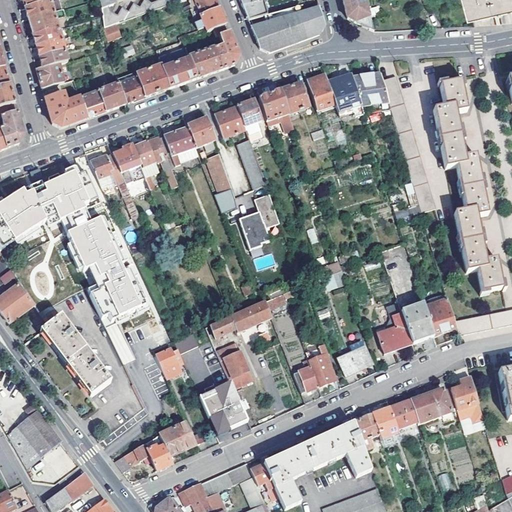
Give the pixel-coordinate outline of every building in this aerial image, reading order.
[(22,0),(26,10),(46,4),(45,0),(22,0)] [(117,3),(115,0),(98,0),(102,9),(110,6),(117,3)] [(104,29),(167,6),(165,0),(159,0),(152,3),(146,0),(144,0),(140,7),(134,4),(129,11),(123,7),(118,15),(112,11),(110,6),(102,9),(104,29)] [(214,0),(194,0),(198,9),(200,9),(202,15),(218,9),(214,0)] [(239,0),(248,21),(266,16),(262,2),(256,4),(254,0),(239,0)] [(371,33),(373,33),(371,24),(364,0),(351,0),(342,3),(347,20),(359,26),(366,26),(367,28),(367,31),(371,33)] [(511,0),(466,0),(471,15),(478,13),(478,15),(495,12),(511,8),(511,0)] [(26,10),(29,21),(53,14),(50,3),(46,4),(26,10)] [(319,8),(254,27),(262,49),(266,48),(269,54),(270,54),(292,46),(291,44),(293,43),(296,42),(297,44),(318,37),(316,33),(320,28),(322,20),(319,8)] [(195,25),(197,31),(204,29),(206,34),(207,33),(213,31),(226,27),(222,18),(218,9),(202,15),(199,16),(202,23),(195,25)] [(34,38),(58,31),(53,14),(29,21),(34,38)] [(222,48),(214,50),(222,71),(225,70),(234,67),(238,58),(226,27),(213,31),(215,38),(218,38),(222,48)] [(260,50),(269,54),(266,48),(262,49),(254,27),(251,28),(260,50)] [(180,37),(182,43),(206,34),(204,29),(197,31),(180,37)] [(34,38),(37,49),(61,42),(58,31),(34,38)] [(40,59),(64,52),(61,42),(37,49),(40,59)] [(155,52),(160,68),(169,90),(183,85),(196,81),(188,59),(182,43),(155,52)] [(121,49),(125,57),(135,53),(131,45),(121,49)] [(209,76),(222,71),(214,50),(188,59),(196,81),(209,76)] [(43,70),(67,63),(64,52),(40,59),(43,70)] [(62,86),(73,83),(67,63),(43,70),(37,72),(41,88),(42,91),(62,86)] [(0,88),(9,85),(5,71),(5,68),(0,69),(0,88)] [(160,68),(148,72),(157,95),(165,92),(169,90),(160,68)] [(137,80),(144,99),(147,98),(157,95),(148,72),(136,77),(137,80)] [(353,79),(361,107),(362,108),(387,101),(382,82),(380,75),(363,78),(353,79)] [(306,83),(311,96),(316,111),(335,105),(328,83),(325,76),(306,83)] [(328,83),(335,105),(337,109),(338,114),(361,107),(353,79),(352,76),(336,81),(328,83)] [(387,101),(419,206),(422,216),(436,212),(396,77),(382,82),(387,101)] [(118,86),(125,106),(135,103),(144,99),(137,80),(118,86)] [(305,98),(311,96),(306,83),(280,92),(288,116),(308,108),(305,98)] [(465,214),(454,216),(466,275),(477,272),(482,294),(503,290),(496,260),(485,262),(476,218),(487,216),(475,157),(465,159),(456,116),(467,114),(460,83),(440,87),(444,110),(433,112),(445,172),(456,170),(465,214)] [(0,108),(15,105),(10,89),(9,85),(0,88),(0,108)] [(118,86),(98,93),(105,113),(122,107),(125,106),(118,86)] [(259,100),(267,124),(278,120),(283,133),(293,130),(288,116),(280,92),(262,99),(259,100)] [(98,93),(79,100),(86,120),(96,117),(105,113),(98,93)] [(57,98),(45,102),(52,126),(61,129),(86,120),(79,100),(66,105),(63,96),(57,98)] [(261,122),(254,102),(238,108),(251,142),(262,138),(257,125),(254,126),(254,125),(256,124),(261,122)] [(0,119),(1,119),(17,113),(15,105),(0,108),(0,119)] [(317,115),(337,109),(335,105),(316,111),(317,115)] [(243,133),(247,143),(251,142),(238,108),(215,117),(223,140),(243,133)] [(22,131),(17,113),(1,119),(4,129),(0,130),(0,132),(6,150),(18,145),(23,136),(22,131)] [(188,130),(196,150),(216,142),(207,120),(187,128),(188,130)] [(322,129),(311,133),(314,141),(325,137),(322,129)] [(180,164),(198,156),(196,150),(188,130),(164,139),(176,167),(180,165),(180,164)] [(168,160),(159,139),(150,143),(158,163),(162,162),(168,160)] [(238,146),(253,190),(267,185),(251,142),(247,143),(238,146)] [(155,164),(147,144),(135,149),(143,169),(155,164)] [(146,180),(144,176),(132,147),(122,151),(123,153),(112,157),(125,185),(126,188),(146,180)] [(219,195),(232,190),(219,155),(206,160),(219,195)] [(90,163),(101,189),(104,188),(103,185),(105,183),(103,178),(113,174),(115,180),(116,183),(123,181),(112,157),(107,159),(106,157),(90,163)] [(167,166),(170,165),(168,160),(162,162),(165,172),(169,170),(167,166)] [(169,170),(165,172),(172,190),(179,188),(170,165),(167,166),(169,170)] [(42,176),(39,168),(30,173),(34,180),(42,176)] [(0,242),(2,246),(46,218),(49,223),(62,219),(68,232),(72,240),(67,243),(79,268),(87,265),(97,283),(90,288),(105,315),(111,312),(114,317),(142,306),(101,215),(91,220),(86,205),(85,201),(90,199),(76,169),(45,182),(47,189),(37,193),(34,188),(27,190),(24,186),(0,201),(0,242)] [(113,174),(103,178),(105,183),(115,180),(113,174)] [(126,188),(125,185),(119,188),(127,206),(133,204),(130,196),(126,188)] [(281,225),(270,195),(255,200),(261,218),(256,220),(256,217),(241,223),(251,250),(272,243),(267,230),(281,225)] [(391,201),(392,207),(402,204),(400,198),(391,201)] [(422,216),(419,206),(409,209),(414,226),(424,223),(422,216)] [(398,304),(401,312),(412,308),(391,250),(380,254),(398,304)] [(340,267),(340,265),(321,272),(324,280),(342,273),(340,267)] [(11,270),(6,273),(12,283),(17,279),(11,270)] [(316,282),(307,286),(309,293),(319,289),(316,282)] [(266,289),(271,301),(283,296),(284,295),(279,284),(266,289)] [(246,297),(253,294),(249,285),(242,288),(246,297)] [(0,299),(0,313),(9,325),(33,307),(17,287),(0,299)] [(283,296),(290,315),(296,313),(292,304),(308,298),(304,287),(284,295),(283,296)] [(423,304),(425,311),(439,307),(438,304),(447,301),(446,296),(423,304)] [(456,330),(454,323),(447,301),(438,304),(439,307),(425,311),(433,337),(456,330)] [(244,313),(211,327),(216,340),(237,331),(239,334),(271,320),(265,304),(258,307),(256,302),(242,307),(244,313)] [(384,355),(413,345),(406,325),(401,312),(398,304),(386,308),(390,319),(387,325),(388,328),(376,332),(384,355)] [(434,339),(433,337),(425,311),(423,304),(412,308),(401,312),(406,325),(413,345),(429,340),(434,339)] [(328,309),(317,312),(319,319),(330,316),(328,309)] [(456,330),(458,338),(511,326),(511,311),(454,323),(456,330)] [(110,383),(60,317),(41,331),(54,348),(79,380),(92,397),(110,383)] [(360,325),(362,331),(368,330),(366,323),(360,325)] [(357,352),(364,349),(362,343),(354,346),(357,352)] [(236,345),(219,352),(221,356),(236,390),(252,383),(236,345)] [(318,390),(338,382),(325,346),(319,349),(322,358),(309,363),(318,390)] [(364,349),(357,352),(337,360),(344,377),(372,365),(364,349)] [(155,357),(166,381),(181,374),(170,350),(155,357)] [(300,397),(318,390),(309,363),(308,361),(303,363),(305,370),(292,376),(300,397)] [(511,370),(498,374),(508,421),(511,420),(511,370)] [(473,425),(483,422),(470,379),(460,383),(462,389),(457,390),(451,392),(455,405),(459,420),(460,423),(471,419),(473,425)] [(230,393),(233,391),(229,382),(225,383),(230,393)] [(427,397),(410,403),(418,424),(418,426),(452,415),(449,407),(455,405),(451,392),(445,394),(444,391),(427,397)] [(410,403),(390,410),(397,431),(418,424),(410,403)] [(25,412),(31,418),(37,412),(32,406),(25,412)] [(371,416),(379,437),(380,441),(398,435),(397,431),(390,410),(371,416)] [(27,472),(62,444),(37,412),(31,418),(7,437),(27,472)] [(369,440),(379,437),(371,416),(362,419),(363,421),(353,424),(360,443),(369,440)] [(356,479),(371,472),(364,452),(360,443),(353,424),(349,426),(344,429),(345,431),(333,437),(332,434),(304,447),(285,456),(286,458),(274,464),(273,461),(268,464),(263,466),(280,502),(284,511),(301,504),(291,482),(346,456),(356,479)] [(186,426),(160,440),(165,451),(170,459),(196,448),(186,426)] [(369,440),(360,443),(364,452),(372,449),(369,440)] [(170,459),(165,451),(159,454),(154,443),(145,448),(149,459),(152,464),(156,473),(170,467),(173,466),(170,459)] [(145,448),(115,463),(123,473),(144,462),(149,459),(145,448)] [(267,511),(264,504),(261,496),(250,472),(247,465),(199,487),(186,493),(192,505),(195,511),(212,511),(206,499),(240,483),(252,510),(247,511),(267,511)] [(250,472),(261,496),(267,493),(273,505),(280,502),(263,466),(250,472)] [(441,492),(451,489),(447,473),(437,476),(441,492)] [(46,504),(50,511),(55,511),(68,502),(70,504),(94,486),(84,474),(46,504)] [(511,477),(501,483),(506,497),(511,494),(511,477)] [(322,511),(385,511),(377,489),(322,511)] [(7,492),(0,495),(0,511),(10,511),(16,510),(7,492)] [(181,495),(187,508),(192,505),(186,493),(181,495)] [(181,511),(172,499),(170,500),(156,509),(155,511),(181,511)] [(104,500),(89,511),(113,511),(111,509),(104,500)]
